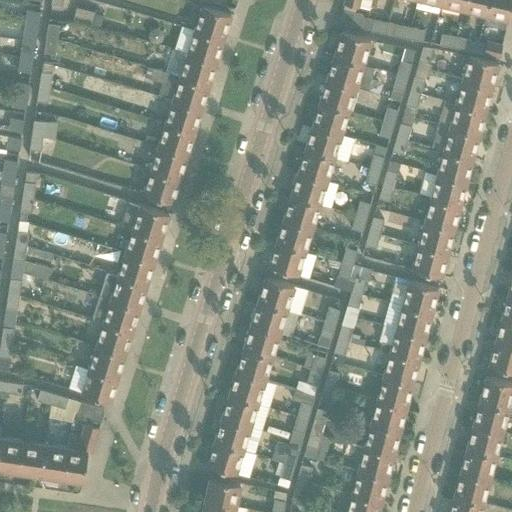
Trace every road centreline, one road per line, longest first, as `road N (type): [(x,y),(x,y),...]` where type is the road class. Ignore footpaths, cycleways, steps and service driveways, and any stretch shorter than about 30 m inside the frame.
road 1 (tertiary): [(148,511),(308,0)]
road 2 (residential): [(407,511),(511,119)]
